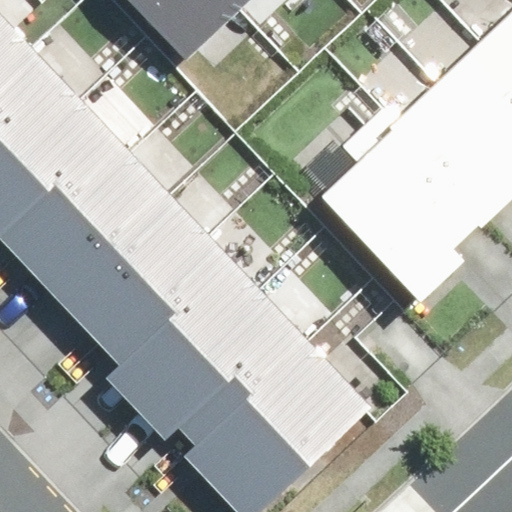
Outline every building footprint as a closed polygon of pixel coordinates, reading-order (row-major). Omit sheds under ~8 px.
[(140,0),(184,47),(234,0),(140,0)] [(511,2),(484,29),(511,59),(511,2)] [(0,10),(0,101),(46,60),(0,10)] [(511,59),(484,29),(441,68),(511,144),(511,59)] [(46,60),(0,101),(0,229),(110,127),(46,60)] [(511,184),(511,144),(441,68),(398,108),(489,205),(511,184)] [(489,205),(398,108),(323,177),(423,284),(466,245),(456,235),(489,205)] [(110,127),(0,229),(0,235),(48,287),(161,182),(110,127)] [(161,182),(48,287),(99,341),(212,236),(161,182)] [(212,236),(99,341),(151,396),(263,291),(212,236)] [(263,291),(151,396),(202,450),(314,345),(263,291)] [(314,345),(202,450),(190,461),(238,511),(265,511),(375,410),(314,345)]
